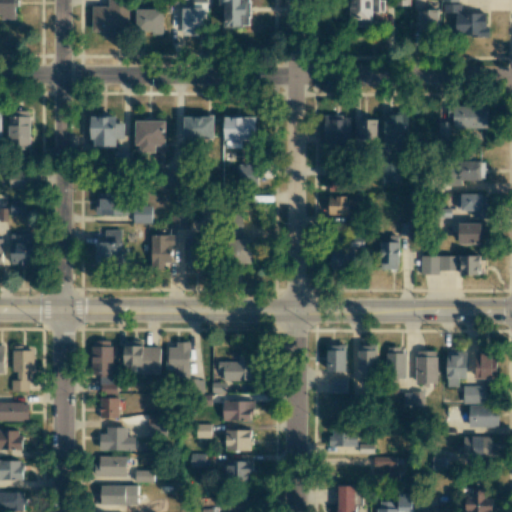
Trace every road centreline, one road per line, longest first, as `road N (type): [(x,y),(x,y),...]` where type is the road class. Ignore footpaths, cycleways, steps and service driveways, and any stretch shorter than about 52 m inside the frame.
road 1 (secondary): [(511,309),(0,309)]
road 2 (residential): [(511,75),(0,75)]
road 3 (residential): [(61,0),(61,511)]
road 4 (residential): [(293,0),(293,309)]
road 5 (residential): [(293,309),(294,511)]
